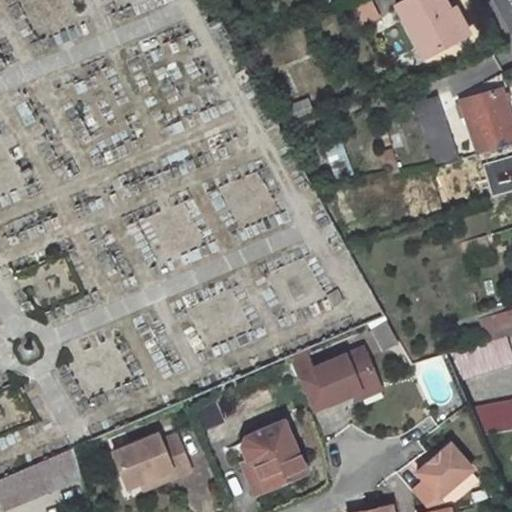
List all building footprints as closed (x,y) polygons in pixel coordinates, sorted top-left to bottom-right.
[(466,42),(451,17),(457,15),(449,1),(448,0),(420,0),(402,9),(429,61),(466,42)] [(451,17),(466,42),(476,37),(455,0),(450,0),(449,1),(457,15),(451,17)] [(466,106),(483,156),(511,146),(511,117),(504,93),(466,106)] [(438,98),(413,108),(435,169),(454,166),(461,163),(438,98)] [(511,146),(483,156),(496,193),(511,187),(511,146)] [(435,169),(450,208),(482,196),(469,161),(461,163),(454,166),(435,169)] [(511,335),(511,315),(480,325),(485,343),(505,337),(511,335)] [(403,353),(388,327),(374,335),(388,361),(403,353)] [(456,378),(511,362),(505,337),(485,343),(445,355),(456,378)] [(308,414),(348,397),(373,386),(358,349),(308,370),(302,355),(286,362),(308,414)] [(350,402),(376,392),(373,386),(348,397),(350,402)] [(483,436),(511,433),(511,404),(470,409),(483,436)] [(257,494),(306,474),(285,425),(243,444),(241,447),(227,453),(230,460),(240,456),(257,494)] [(140,486),(170,474),(173,480),(188,474),(174,441),(158,447),(155,439),(111,458),(126,492),(140,486)] [(450,511),(443,503),(477,476),(456,450),(422,477),(429,486),(417,496),(429,511),(450,511)] [(0,482),(0,499),(4,511),(8,511),(81,483),(72,452),(0,482)] [(170,474),(140,486),(143,493),(173,480),(170,474)]
